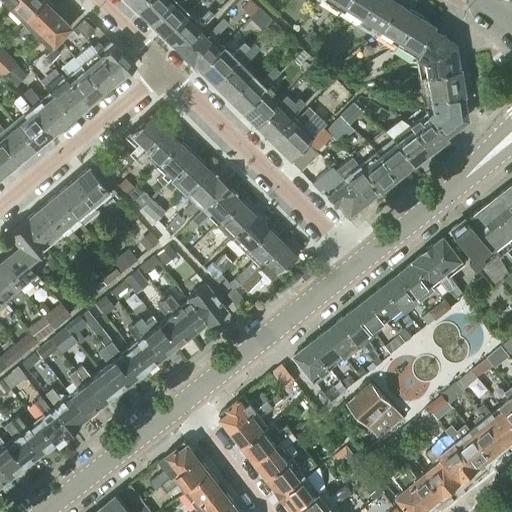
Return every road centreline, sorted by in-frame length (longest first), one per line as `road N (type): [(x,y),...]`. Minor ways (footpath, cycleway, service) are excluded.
road 1 (residential): [(357,264),(164,69)]
road 2 (secondary): [(182,403),(357,264)]
road 3 (residential): [(0,206),(164,69)]
road 4 (secondary): [(357,264),(511,139)]
road 5 (secondary): [(45,511),(182,403)]
road 6 (residential): [(182,403),(266,511)]
